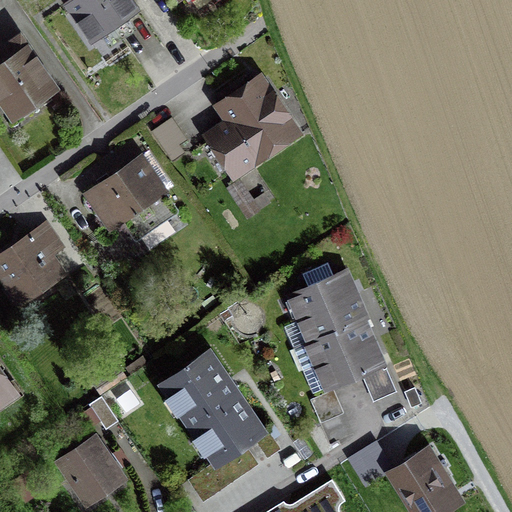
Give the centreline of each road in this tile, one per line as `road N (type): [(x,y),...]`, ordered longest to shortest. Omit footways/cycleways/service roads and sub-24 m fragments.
road 1 (residential): [(0,205),(269,22)]
road 2 (residential): [(244,511),(387,421)]
